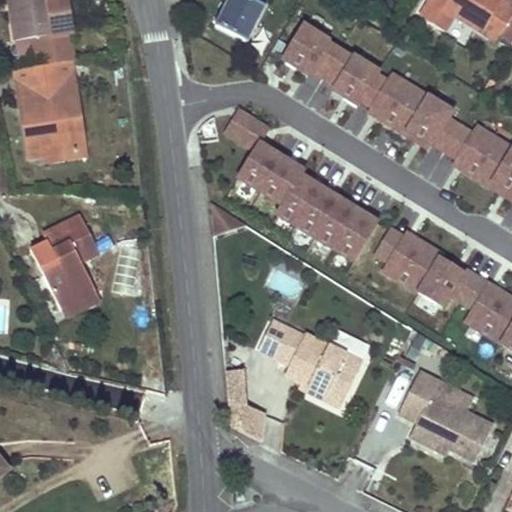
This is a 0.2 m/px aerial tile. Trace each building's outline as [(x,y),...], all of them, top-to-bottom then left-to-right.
[(74,35),(68,0),(8,0),(16,42),(32,39),(37,68),(71,63),(73,62),(69,35),(74,35)] [(247,42),(267,0),(232,0),(231,3),(228,2),(227,3),(216,27),(247,42)] [(511,16),(511,6),(503,1),(503,0),(428,0),(431,1),(421,18),(444,33),(454,16),(496,42),(511,16)] [(311,75),(320,80),(340,47),(330,41),(332,37),(305,21),(283,59),(311,75)] [(123,43),(121,29),(107,31),(109,45),(123,43)] [(330,86),(361,105),(380,73),(384,68),(355,51),(353,54),(340,47),(320,80),(330,86)] [(84,150),(71,63),(37,68),(15,71),(21,108),(26,107),(30,127),(24,128),(29,159),(45,157),(84,150)] [(389,78),(380,73),(361,105),(404,130),(426,93),(392,72),(389,78)] [(404,130),(443,154),(461,124),(449,117),(454,109),(426,93),(404,130)] [(30,127),(26,107),(21,108),(24,128),(30,127)] [(253,152),(261,138),(269,127),(240,108),(224,133),(253,152)] [(443,154),(488,180),(510,144),(477,124),(473,131),(461,124),(443,154)] [(237,176),(261,192),(286,154),(261,138),(253,152),(237,176)] [(488,180),(511,194),(511,143),(510,144),(488,180)] [(85,158),(84,150),(45,157),(46,164),(85,158)] [(308,168),(286,154),(261,192),(283,206),(304,174),(308,168)] [(279,213),(296,224),(321,185),(304,174),(283,206),(279,213)] [(296,224),(315,236),(340,197),(321,185),(296,224)] [(315,236),(334,249),(359,210),(340,197),(315,236)] [(247,227),(210,204),(213,238),(247,227)] [(377,221),(359,210),(334,249),(352,260),(377,221)] [(95,293),(81,264),(99,255),(99,254),(94,245),(80,217),(49,232),(58,249),(52,252),(47,243),(46,243),(30,251),(61,310),(95,293)] [(415,294),(418,289),(438,255),(440,252),(406,232),(404,234),(393,228),(376,256),(386,263),(380,273),(415,294)] [(58,249),(49,232),(42,236),(46,243),(47,243),(52,252),(58,249)] [(113,247),(107,237),(94,245),(99,254),(113,247)] [(451,297),(461,303),(477,275),(466,268),(465,271),(438,255),(418,289),(447,306),(451,297)] [(511,295),(488,281),(477,275),(461,303),(471,308),(463,321),(498,341),(511,317),(511,295)] [(65,319),(100,302),(95,293),(61,310),(65,319)] [(511,317),(498,341),(511,349),(511,317)] [(362,363),(305,335),(304,338),(272,322),(258,352),(289,367),(285,377),(301,385),(308,388),(306,393),(339,410),(362,363)] [(417,357),(422,346),(414,341),(408,353),(417,357)] [(415,362),(417,357),(408,353),(406,358),(415,362)] [(264,417),(247,409),(244,372),(225,374),(230,428),(261,442),(264,417)] [(466,414),(432,397),(438,383),(419,373),(398,415),(416,424),(410,438),(440,453),(442,448),(448,451),(474,464),(493,427),(466,414)] [(473,400),(438,383),(432,397),(466,414),(473,400)] [(279,445),(283,424),(271,422),(266,443),(279,445)] [(446,456),(448,451),(442,448),(440,453),(446,456)] [(0,477),(9,471),(0,460),(0,477)] [(250,490),(240,483),(237,487),(248,494),(250,490)]
